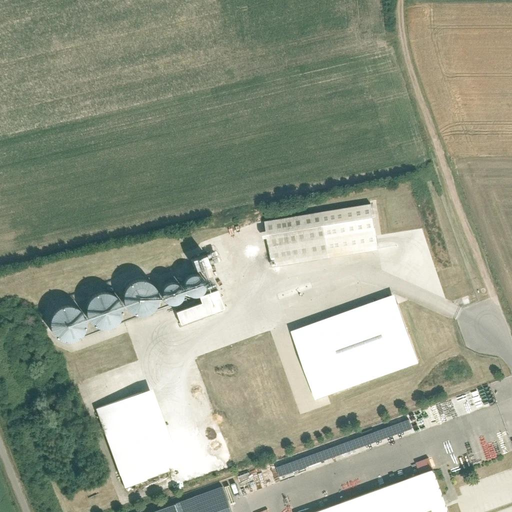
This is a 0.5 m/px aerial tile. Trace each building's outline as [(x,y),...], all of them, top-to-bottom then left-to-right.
[(321,211),(261,222),(268,265),(329,255),(321,211)] [(203,253),(186,254),(186,267),(204,266),(203,253)] [(183,288),(185,291),(188,293),(191,295),(195,295),(198,294),(202,292),(204,289),(205,286),(205,282),(204,279),(202,276),(198,274),(195,273),(191,273),(188,275),(185,277),(183,280),(183,284),(183,288)] [(152,282),(147,279),(141,278),(135,279),(129,282),(125,286),(123,292),(122,298),(124,304),(127,309),(132,312),(138,314),(143,314),(149,312),(154,309),(157,304),(159,299),(159,292),(156,287),(152,282)] [(161,296),(163,299),(166,302),(169,303),(173,303),(176,302),(180,301),(182,298),(183,294),(183,290),(182,287),(180,284),(176,282),(173,281),(169,281),(166,283),(163,285),(161,289),(161,292),(161,296)] [(218,288),(198,295),(201,303),(176,312),(181,326),(225,310),(218,288)] [(115,295),(110,292),(104,291),(98,292),(92,294),(88,299),(86,305),(86,311),(87,317),(91,322),(95,325),(101,327),(107,327),(112,325),(117,322),(120,317),(122,311),(122,305),(119,299),(115,295)] [(309,398),(418,364),(396,292),(287,326),(309,398)] [(80,309),(74,306),(68,304),(62,305),(57,308),(53,313),(50,318),(50,325),(51,331),(55,335),(59,339),(65,341),(71,341),(76,339),(81,335),(84,331),(86,325),(86,319),(84,313),(80,309)] [(180,459),(151,385),(88,409),(117,484),(180,459)] [(438,442),(399,454),(405,473),(444,462),(438,442)] [(449,511),(433,466),(304,511),(449,511)] [(231,511),(222,486),(150,511),(231,511)]
